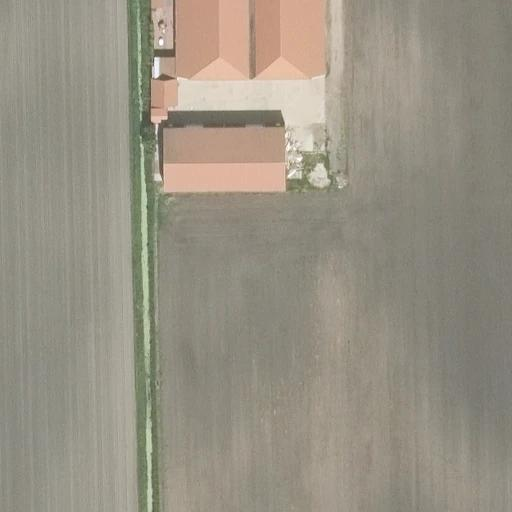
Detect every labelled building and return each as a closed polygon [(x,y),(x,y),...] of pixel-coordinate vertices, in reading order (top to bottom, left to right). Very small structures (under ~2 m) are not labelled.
[(178,0),(179,73),(326,71),(325,0),(178,0)] [(151,78),(177,78),(177,57),(151,56),(151,78)] [(151,78),(151,105),(177,105),(177,78),(151,78)] [(166,106),(150,106),(150,121),(166,121),(166,106)] [(162,188),(284,187),(283,124),(162,124),(162,188)]
